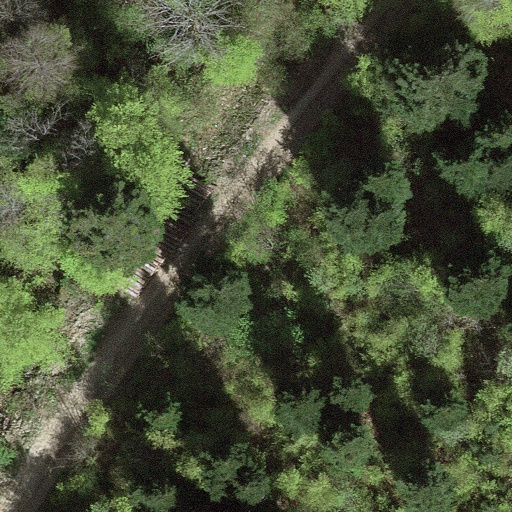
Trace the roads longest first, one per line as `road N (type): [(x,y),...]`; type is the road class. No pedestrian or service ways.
road 1 (track): [(15,511),(142,312),(412,0)]
road 2 (track): [(291,0),(184,151),(161,221),(157,294)]
